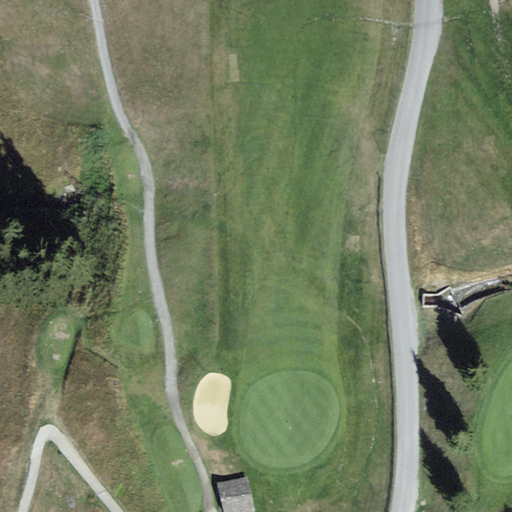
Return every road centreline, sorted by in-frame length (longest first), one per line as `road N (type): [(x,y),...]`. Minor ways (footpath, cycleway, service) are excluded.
road 1 (unclassified): [(401,511),(408,448),(392,171),(424,0)]
road 2 (track): [(118,511),(48,430),(22,511)]
